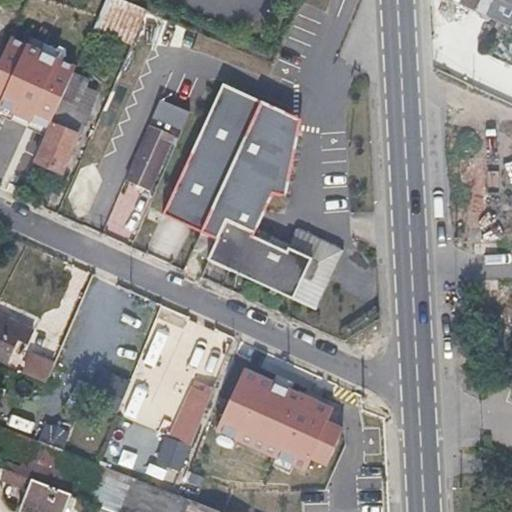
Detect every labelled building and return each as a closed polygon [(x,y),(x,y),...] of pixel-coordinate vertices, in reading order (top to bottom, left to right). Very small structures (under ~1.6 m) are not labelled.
[(135,40),(148,9),(127,0),(104,0),(97,16),(94,21),(135,40)] [(511,27),(511,28),(511,0),(503,0),(511,4),(511,27)] [(113,79),(126,48),(89,32),(76,62),(113,79)] [(62,171),(89,110),(77,104),(87,80),(72,72),(49,123),(53,124),(36,159),(62,171)] [(306,116),(226,81),(170,216),(219,238),(227,222),(256,237),(274,191),(290,196),(306,116)] [(175,133),(150,122),(126,177),(151,188),(175,133)] [(322,311),(347,254),(301,231),(292,254),(256,237),(227,222),(219,238),(217,242),(210,259),(322,311)] [(210,259),(217,242),(200,233),(192,250),(210,259)] [(34,334),(0,319),(0,346),(16,354),(22,341),(30,344),(34,334)] [(127,409),(138,381),(129,378),(136,359),(113,349),(94,396),(127,409)] [(193,377),(158,461),(182,471),(217,387),(193,377)] [(221,511),(73,455),(0,425),(0,450),(4,453),(0,468),(31,479),(71,494),(118,511),(221,511)] [(21,511),(64,511),(71,494),(31,479),(19,511),(21,511)]
